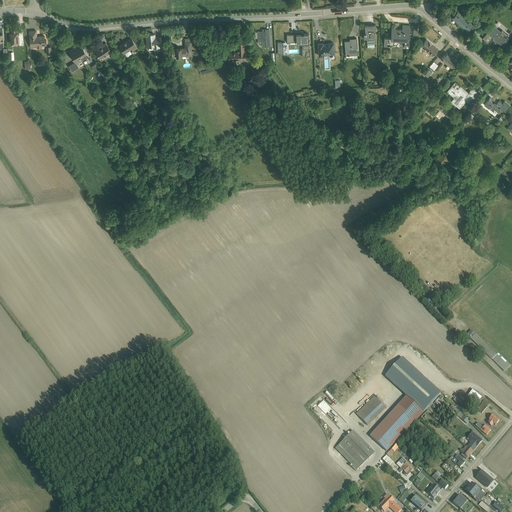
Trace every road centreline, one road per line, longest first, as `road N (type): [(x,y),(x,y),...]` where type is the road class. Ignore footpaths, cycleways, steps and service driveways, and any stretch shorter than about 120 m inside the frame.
road 1 (tertiary): [(35,14),(93,28),(417,7)]
road 2 (tertiary): [(417,7),(511,85)]
